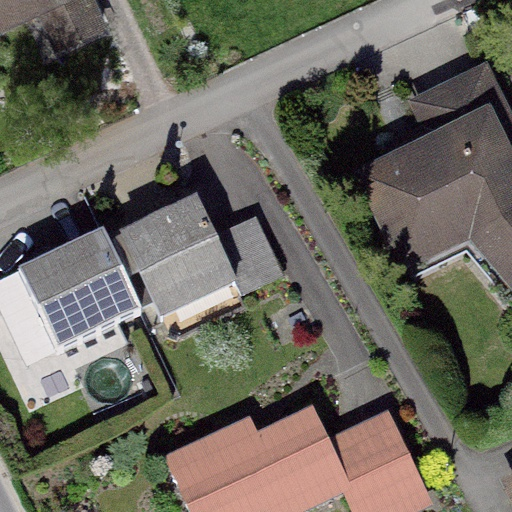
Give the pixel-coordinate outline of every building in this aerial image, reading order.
[(48,0),(66,40),(97,26),(85,0),(0,0),(7,12),(33,0),(48,0)] [(510,140),(480,77),(412,110),(431,150),(359,185),(401,271),(466,240),(511,294),(511,190),(492,149),(510,140)] [(125,256),(110,264),(120,283),(135,276),(152,312),(225,277),(235,299),(276,280),(250,225),(209,245),(192,209),(119,244),(125,256)] [(136,318),(120,283),(110,264),(98,238),(15,277),(53,357),(136,318)] [(0,317),(17,309),(4,282),(0,284),(0,317)] [(360,511),(413,487),(384,425),(323,454),(306,418),(235,452),(228,437),(165,467),(186,511),(226,511),(231,510),(232,511),(302,511),(340,494),(349,511),(360,511)]
